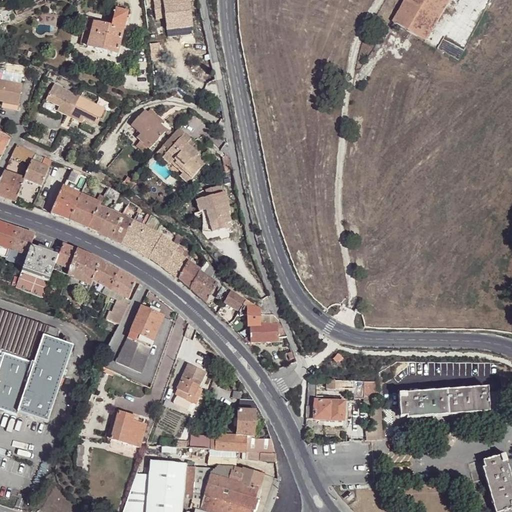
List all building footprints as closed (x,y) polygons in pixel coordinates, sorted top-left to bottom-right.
[(31,0),(13,8),(16,16),(46,3),(44,0),(31,0)] [(402,0),(390,21),(424,41),(448,0),(402,0)] [(116,55),(127,13),(115,10),(110,27),(106,26),(107,22),(103,22),(102,25),(93,23),(89,40),(81,38),(80,45),(87,47),(87,48),(116,55)] [(0,15),(0,24),(9,22),(6,13),(0,15)] [(86,18),(81,38),(89,40),(93,23),(94,19),(86,18)] [(4,101),(19,103),(22,84),(0,80),(0,101),(2,102),(3,102),(4,101)] [(74,115),(72,119),(81,123),(83,119),(96,125),(104,109),(53,84),(45,101),(59,107),(57,111),(66,116),(68,112),(74,115)] [(138,130),(150,141),(165,125),(143,106),(128,122),(138,130)] [(148,144),(150,141),(138,130),(135,133),(148,144)] [(0,132),(0,142),(7,146),(10,140),(10,138),(9,137),(0,132)] [(180,169),(187,176),(206,156),(200,150),(197,152),(191,147),(193,144),(181,132),(159,153),(167,160),(169,159),(180,169)] [(197,152),(200,150),(193,144),(191,147),(197,152)] [(8,162),(27,171),(31,162),(34,155),(19,147),(18,147),(15,148),(8,162)] [(41,166),(44,158),(34,155),(31,162),(41,166)] [(24,181),(40,187),(51,161),(44,158),(41,166),(31,162),(27,171),(24,180),(24,181)] [(88,181),(89,178),(85,175),(74,170),(71,169),(70,172),(88,181)] [(184,179),(187,176),(180,169),(177,172),(184,179)] [(0,197),(5,199),(15,202),(24,181),(24,180),(3,172),(0,178),(0,197)] [(63,188),(81,196),(88,181),(70,172),(63,188)] [(205,210),(210,225),(212,232),(224,228),(223,224),(230,222),(228,212),(230,211),(224,192),(222,193),(220,185),(206,189),(208,197),(196,200),(199,211),(201,211),(205,210)] [(55,216),(69,221),(81,196),(63,188),(62,187),(49,214),(55,216)] [(118,198),(120,194),(109,188),(104,197),(115,204),(115,202),(118,198)] [(69,221),(87,229),(99,207),(100,205),(96,203),(81,196),(69,221)] [(96,203),(100,205),(104,198),(100,196),(96,203)] [(87,229),(99,234),(110,212),(99,207),(87,229)] [(205,226),(210,225),(205,210),(201,211),(205,226)] [(99,234),(110,239),(122,217),(117,215),(110,212),(99,234)] [(110,239),(121,244),(133,223),(124,218),(127,213),(125,212),(124,213),(122,217),(110,239)] [(121,244),(132,249),(145,227),(147,224),(152,215),(148,213),(141,226),(133,223),(121,244)] [(152,215),(147,224),(156,229),(161,221),(152,215)] [(16,229),(0,223),(0,247),(3,248),(8,250),(16,229)] [(138,253),(150,260),(162,238),(145,227),(132,249),(138,253)] [(33,234),(16,229),(8,250),(26,256),(29,246),(33,234)] [(179,244),(183,236),(177,232),(172,240),(179,244)] [(150,260),(164,270),(174,251),(177,247),(162,238),(150,260)] [(76,251),(62,244),(57,255),(55,262),(69,269),(76,251)] [(174,251),(187,260),(190,255),(178,245),(177,247),(174,251)] [(29,246),(26,256),(24,263),(18,278),(15,288),(42,298),(52,269),(55,262),(57,255),(29,246)] [(26,256),(8,250),(6,257),(24,263),(26,256)] [(99,261),(76,251),(69,269),(66,276),(89,286),(92,281),(99,261)] [(170,274),(178,280),(189,262),(187,260),(174,251),(164,270),(170,274)] [(117,270),(99,261),(92,281),(109,290),(117,270)] [(66,276),(69,269),(55,262),(52,269),(66,276)] [(181,282),(190,290),(200,272),(201,271),(189,262),(178,280),(181,282)] [(200,272),(213,282),(218,278),(206,262),(201,271),(200,272)] [(136,282),(117,270),(109,290),(123,297),(128,300),(136,282)] [(205,303),(206,304),(217,285),(213,282),(200,272),(190,290),(205,303)] [(230,292),(224,285),(216,298),(224,303),(230,292)] [(123,297),(109,290),(107,295),(117,300),(120,302),(123,297)] [(230,292),(224,303),(237,311),(244,300),(230,292)] [(128,300),(123,297),(120,302),(127,306),(130,301),(128,300)] [(120,302),(117,300),(111,312),(108,311),(105,320),(118,325),(127,306),(120,302)] [(140,306),(158,313),(159,310),(150,307),(150,305),(142,301),(140,306)] [(260,325),(259,309),(257,309),(245,301),(239,311),(240,315),(248,314),(249,326),(250,326),(260,325)] [(224,303),(222,305),(236,313),(237,311),(224,303)] [(130,331),(153,341),(163,316),(158,313),(140,306),(130,331)] [(282,338),(286,337),(280,322),(278,320),(272,316),(259,309),(260,325),(250,326),(250,329),(251,341),(251,343),(249,345),(251,346),(253,344),(253,343),(282,341),(282,338)] [(0,417),(11,422),(13,418),(42,430),(72,355),(54,348),(58,338),(0,315),(0,417)] [(140,373),(153,341),(130,331),(116,362),(140,373)] [(162,388),(173,358),(164,355),(153,385),(162,388)] [(338,355),(332,360),(336,365),(338,363),(340,365),(344,360),(338,355)] [(188,363),(174,393),(185,398),(188,393),(193,396),(194,394),(197,387),(205,371),(188,363)] [(113,376),(115,372),(103,368),(102,371),(113,376)] [(325,380),(307,380),(307,392),(315,392),(326,392),(326,390),(325,390),(325,380)] [(333,380),(325,380),(325,390),(326,390),(334,390),(333,380)] [(342,390),(342,380),(333,380),(334,390),(342,390)] [(342,390),(352,389),(353,380),(342,380),(342,390)] [(376,396),(376,380),(362,380),(353,380),(352,389),(352,398),(362,398),(362,396),(376,396)] [(398,395),(399,418),(489,413),(487,390),(486,390),(486,393),(407,398),(406,395),(398,395)] [(315,392),(307,392),(306,407),(314,407),(314,402),(332,403),(332,397),(315,397),(315,392)] [(314,407),(314,421),(342,422),(343,404),(332,403),(314,402),(314,407)] [(306,407),(305,420),(314,421),(314,407),(306,407)] [(118,412),(114,411),(105,437),(110,439),(118,412)] [(236,411),(235,435),(248,436),(254,436),(254,425),(254,419),(255,412),(236,411)] [(110,439),(138,447),(146,419),(143,418),(141,424),(131,421),(132,416),(118,412),(110,439)] [(215,434),(214,450),(222,450),(247,452),(248,438),(248,436),(235,435),(215,434)] [(261,453),(275,453),(273,445),(261,444),(261,453)] [(186,448),(185,462),(207,463),(208,450),(186,448)] [(261,460),(261,453),(247,452),(222,450),(221,457),(261,460)] [(503,455),(482,462),(495,511),(511,511),(511,495),(503,464),(506,463),(503,455)] [(183,481),(182,498),(191,499),(192,490),(194,466),(194,465),(185,464),(183,481)] [(215,469),(194,466),(192,490),(204,493),(210,475),(215,469)] [(217,467),(215,469),(210,475),(228,480),(230,472),(241,474),(242,471),(235,468),(217,467)] [(210,475),(204,493),(203,496),(252,511),(259,490),(258,490),(263,474),(243,468),(242,471),(241,474),(230,472),(228,480),(210,475)] [(277,497),(278,479),(263,474),(258,490),(259,490),(252,511),(251,511),(270,511),(272,509),(277,497)] [(168,505),(181,506),(182,501),(182,498),(183,481),(172,480),(168,505)] [(191,499),(191,502),(188,508),(193,510),(192,511),(200,511),(199,511),(203,496),(204,493),(192,490),(191,499)] [(199,511),(200,511),(251,511),(252,511),(203,496),(199,511)] [(112,502),(111,509),(121,511),(123,504),(112,502)]
